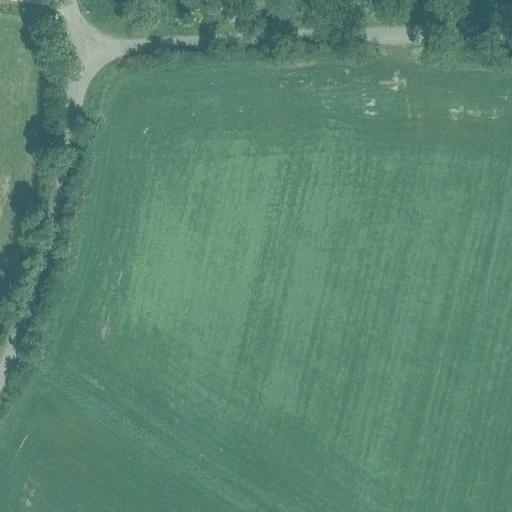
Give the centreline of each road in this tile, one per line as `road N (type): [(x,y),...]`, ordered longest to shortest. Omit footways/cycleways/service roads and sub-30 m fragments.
road 1 (unclassified): [(511,43),(397,31),(74,54)]
road 2 (unclassified): [(0,386),(47,294),(65,223),(74,54)]
